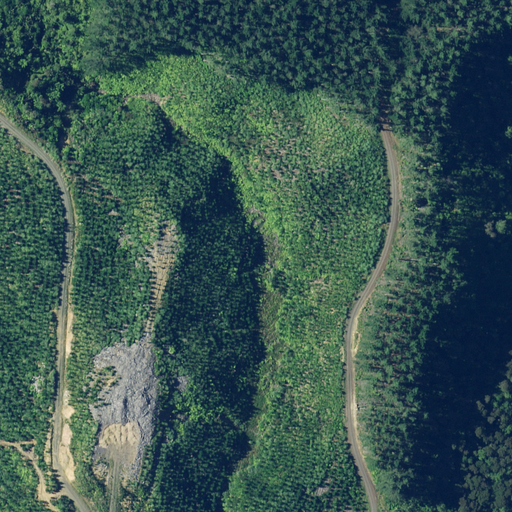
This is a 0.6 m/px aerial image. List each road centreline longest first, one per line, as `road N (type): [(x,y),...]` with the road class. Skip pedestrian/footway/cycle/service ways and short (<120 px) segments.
road 1 (track): [(390,0),(380,164),(388,218),(356,422),(361,483),(377,511)]
road 2 (track): [(79,511),(63,482),(77,205),(42,153),(0,114)]
